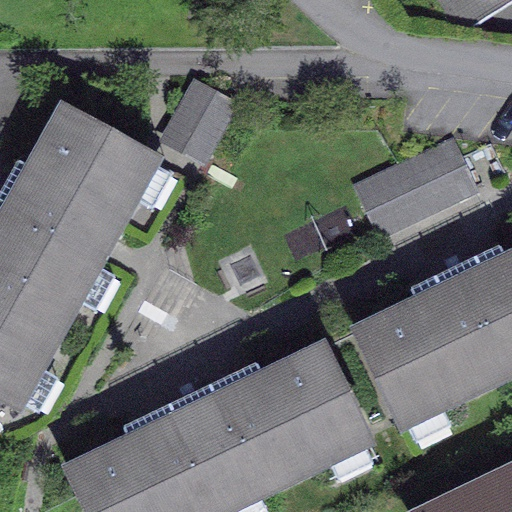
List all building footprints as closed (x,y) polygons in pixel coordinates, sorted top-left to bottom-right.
[(196,91),(168,151),(206,169),(235,109),(196,91)] [(160,169),(65,116),(0,231),(0,421),(13,429),(160,169)] [(476,199),(454,144),(357,183),(379,238),(476,199)] [(511,273),(351,346),(395,444),(511,391),(511,273)] [(242,511),(368,456),(325,359),(71,472),(88,511),(242,511)] [(438,511),(511,511),(511,478),(438,511)]
